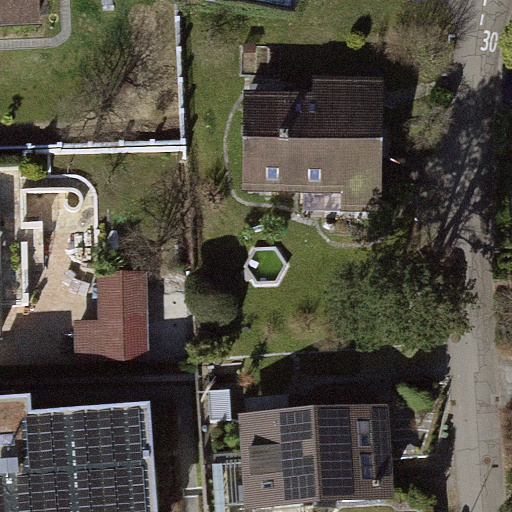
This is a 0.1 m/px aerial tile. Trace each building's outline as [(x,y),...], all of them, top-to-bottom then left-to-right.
[(50,0),(0,0),(0,33),(52,31),(50,0)] [(391,105),(255,106),(256,207),(392,206),(391,105)] [(147,325),(103,327),(104,362),(146,363),(147,325)] [(0,511),(154,511),(148,412),(30,421),(29,403),(0,405),(0,511)] [(388,415),(244,424),(249,506),(393,498),(388,415)]
